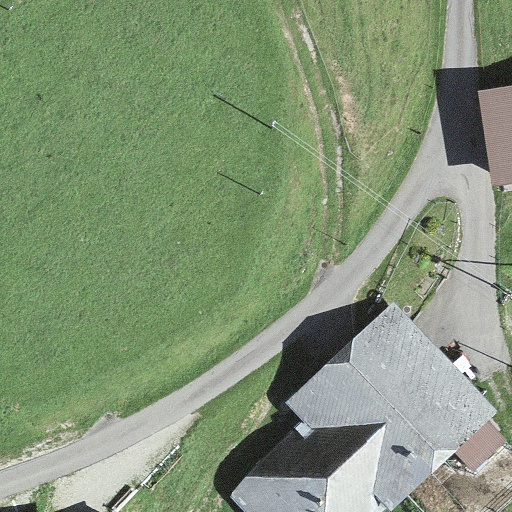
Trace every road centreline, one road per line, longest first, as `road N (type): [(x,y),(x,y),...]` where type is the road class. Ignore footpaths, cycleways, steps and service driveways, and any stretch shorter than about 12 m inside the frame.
road 1 (unclassified): [(462,0),(446,140),(367,258),(300,324),(217,385),(65,463),(0,483)]
road 2 (track): [(446,140),(479,223),(487,336)]
